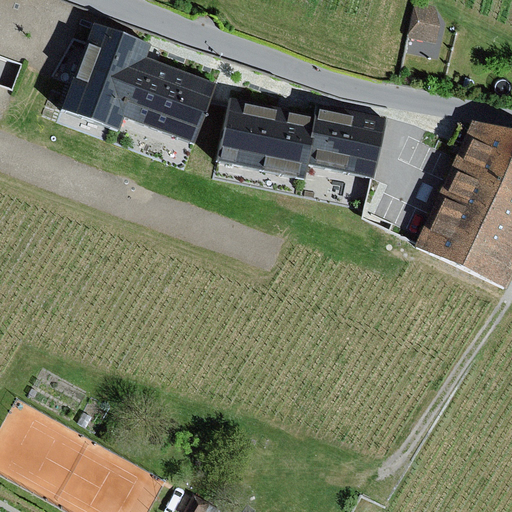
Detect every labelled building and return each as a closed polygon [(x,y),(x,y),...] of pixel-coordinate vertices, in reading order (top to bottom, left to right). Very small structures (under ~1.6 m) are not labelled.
[(434,9),(412,5),(407,39),(434,46),(438,27),(434,9)] [(146,49),(89,28),(57,116),(114,137),(119,123),(191,150),(214,89),(148,65),(141,62),(146,49)] [(312,119),(224,103),(212,169),(299,186),(303,169),(371,182),(383,121),(314,108),(312,119)] [(511,270),(511,135),(470,125),(412,252),(500,296),(511,270)] [(216,511),(217,511),(193,499),(185,511),(216,511)]
